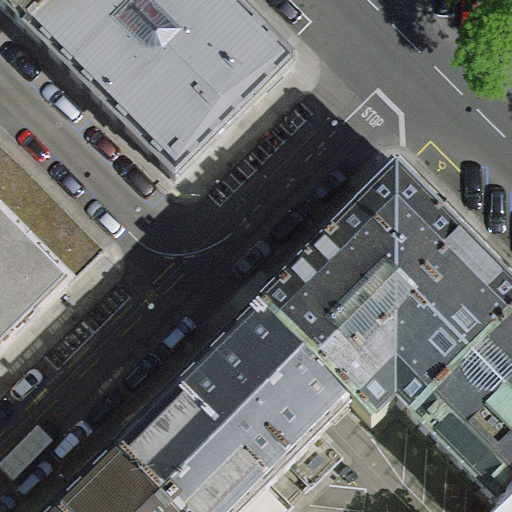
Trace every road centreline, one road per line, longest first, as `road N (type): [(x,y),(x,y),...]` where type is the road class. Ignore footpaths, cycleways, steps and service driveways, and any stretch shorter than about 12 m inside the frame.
road 1 (residential): [(200,267),(420,52)]
road 2 (residential): [(0,468),(200,267)]
road 3 (residential): [(200,267),(0,68)]
road 4 (tertiary): [(420,52),(511,144)]
